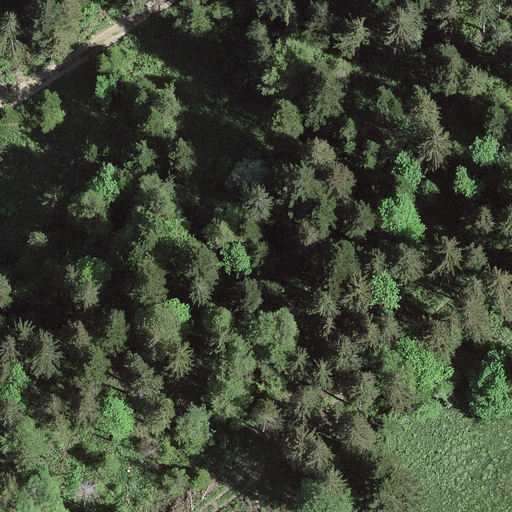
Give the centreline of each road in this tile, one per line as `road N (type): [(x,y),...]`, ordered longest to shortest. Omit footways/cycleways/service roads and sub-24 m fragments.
road 1 (track): [(511,241),(205,511)]
road 2 (track): [(0,95),(145,0)]
